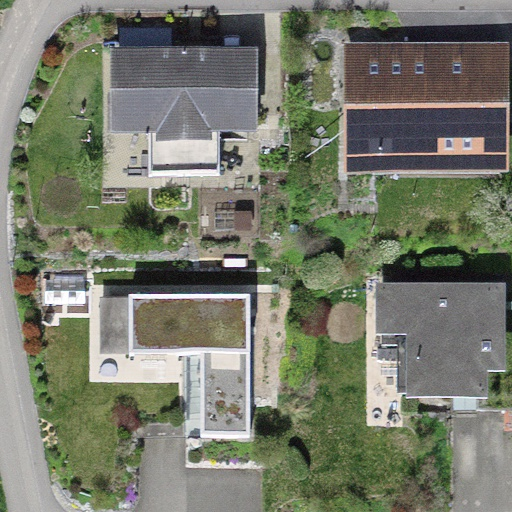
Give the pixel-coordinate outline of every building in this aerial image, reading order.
[(508,178),(509,46),(344,45),(343,177),(508,178)] [(258,140),(257,54),(111,56),(112,140),(147,139),(147,178),(218,177),(218,141),(258,140)] [(216,232),(252,232),(252,213),(216,213),(216,232)] [(405,342),(405,406),(489,406),(489,379),(505,379),(505,289),(376,289),(376,342),(405,342)] [(127,357),(127,360),(184,360),(184,426),(200,426),(200,440),(251,440),(251,300),(99,300),(99,357),(127,357)]
